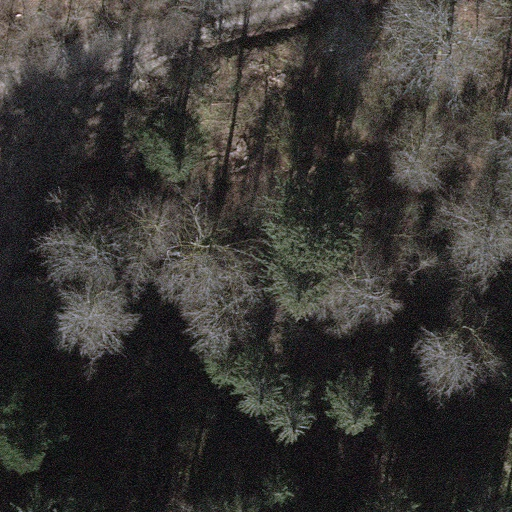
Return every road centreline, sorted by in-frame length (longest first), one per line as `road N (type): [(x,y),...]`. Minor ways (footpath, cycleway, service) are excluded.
road 1 (track): [(0,53),(243,0)]
road 2 (track): [(29,47),(0,193)]
